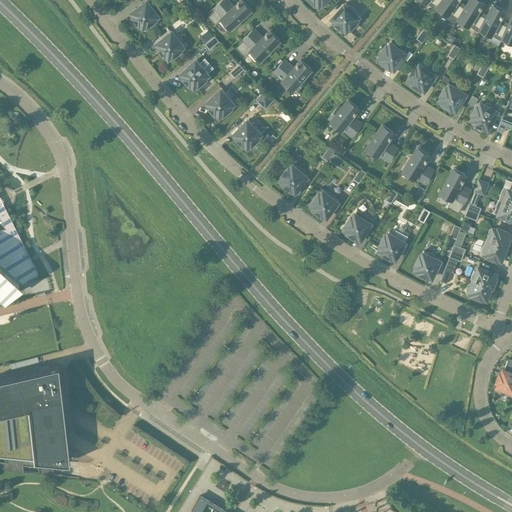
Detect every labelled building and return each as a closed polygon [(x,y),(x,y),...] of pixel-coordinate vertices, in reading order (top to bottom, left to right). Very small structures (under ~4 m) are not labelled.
[(222,0),(206,15),(207,16),(208,15),(215,24),(214,25),(223,18),(231,26),(230,27),(230,28),(251,9),(250,9),(249,10),(241,1),(242,0),(241,0),(239,3),(238,2),(237,4),(233,8),(225,0),(222,0)] [(442,0),(437,7),(438,8),(439,6),(447,12),(446,14),(447,14),(449,12),(458,19),(459,19),(465,8),(456,2),(457,0),(442,0)] [(470,0),(465,8),(459,19),(460,18),(469,23),(468,25),(470,23),(480,29),(486,18),(477,12),(480,7),(480,8),(481,6),(481,5),(483,2),(482,1),(482,3),(476,0),(470,0)] [(154,19),(158,16),(155,12),(156,11),(156,9),(153,5),(151,4),(149,5),(146,1),(131,13),(134,16),(133,17),(139,25),(140,24),(143,28),(146,25),(147,26),(155,20),(154,19)] [(355,10),(352,7),(350,6),(346,3),(332,18),(336,22),(335,23),(342,29),(342,28),(346,31),(349,27),(350,28),(356,21),(355,20),(360,15),(356,12),(355,10)] [(486,18),(481,28),(482,28),(491,33),(490,34),(491,35),(488,40),(498,46),(503,38),(504,37),(504,36),(508,27),(508,26),(498,21),(501,16),(501,17),(502,15),(502,14),(504,10),(503,10),(502,12),(493,7),(494,5),(493,5),(486,18)] [(186,21),(196,14),(192,9),(182,16),(186,21)] [(422,42),(430,32),(424,28),(417,38),(422,42)] [(254,29),(236,47),(236,48),(237,47),(245,56),(244,57),(244,58),(252,49),(261,57),(259,59),(260,59),(279,40),(279,39),(278,40),(269,32),(271,31),(270,30),(267,33),(265,35),(266,35),(262,39),(253,31),(255,29),(254,29)] [(165,55),(168,58),(172,55),(173,56),(180,51),(179,50),(185,45),(182,41),(177,34),(176,35),(173,31),(157,44),(160,47),(159,48),(164,55),(165,55)] [(209,49),(219,41),(215,36),(205,44),(209,49)] [(394,69),(406,52),(402,49),(401,47),(398,45),(396,44),(392,41),(387,47),(386,46),(381,53),(382,54),(379,58),(383,61),(382,62),(389,67),(390,66),(394,69)] [(460,48),(455,45),(448,55),(453,59),(460,48)] [(493,59),(488,56),(477,73),(483,77),(493,59)] [(206,70),(205,67),(203,64),(201,63),(200,63),(197,59),(181,73),(184,77),(183,78),(189,85),(190,84),(194,87),(197,84),(198,85),(205,79),(204,78),(209,73),(206,70)] [(294,87),(296,89),(295,90),(296,91),(306,79),(306,78),(305,80),(303,78),(311,69),(310,68),(309,70),(300,62),(301,61),(301,60),(298,63),(297,63),(296,65),(293,69),(284,62),(285,60),(274,72),(275,72),(276,71),(285,79),(283,81),(284,80),(293,88),(292,89),(294,87)] [(235,77),(244,69),(240,64),(230,72),(235,77)] [(419,64),(417,68),(416,68),(410,75),(411,76),(409,80),(413,82),(412,84),(420,89),(420,88),(424,90),(435,75),(430,72),(432,70),(430,68),(427,66),(425,65),(423,67),(419,64)] [(444,103),(443,104),(451,109),(452,108),(456,110),(465,94),(461,91),(462,90),(461,88),(457,86),(455,85),(454,87),(449,84),(447,88),(446,88),(441,96),(442,96),(440,100),(444,103)] [(231,99),(231,96),(228,93),(226,92),(222,88),(207,102),(210,106),(209,107),(215,114),(216,113),(219,116),(222,113),(223,114),(230,108),(229,107),(235,103),(231,99)] [(256,99),(261,104),(269,95),(264,90),(256,99)] [(351,136),(352,136),(362,123),(361,123),(360,124),(351,117),(354,113),(355,113),(356,111),(358,108),(358,107),(356,109),(347,102),(348,100),(340,109),(338,107),(339,106),(329,118),(329,119),(331,117),(333,119),(331,121),(331,122),(333,120),(342,128),(341,129),(343,127),(352,134),(351,136)] [(475,123),(483,127),(484,126),(488,128),(497,112),(492,109),(493,107),(492,106),(488,104),(486,103),(485,105),(480,103),(478,107),(477,106),(473,115),(474,115),(472,119),(476,122),(475,123)] [(291,118),(284,110),(279,115),(287,123),(291,118)] [(504,132),(506,127),(511,129),(511,122),(502,118),(498,130),(504,132)] [(258,129),(257,127),(254,124),(252,123),(249,119),(234,134),(237,137),(236,138),(243,145),(244,144),(247,147),(250,144),(251,145),(258,138),(257,137),(262,132),(258,129)] [(392,132),(391,133),(382,127),(383,125),(382,125),(367,148),(368,147),(378,153),(377,155),(378,155),(379,152),(389,159),(388,161),(398,148),(397,147),(396,149),(386,142),(389,138),(390,138),(391,136),(393,132),(392,132)] [(267,135),(264,138),(270,143),(273,140),(267,135)] [(329,147),(322,157),(328,160),(335,150),(329,147)] [(427,158),(426,158),(428,154),(427,156),(417,149),(418,148),(417,148),(403,171),(404,171),(405,170),(414,176),(413,177),(414,178),(416,175),(426,181),(425,183),(434,169),(433,169),(432,171),(422,165),(425,160),(426,160),(427,158)] [(304,172),(303,170),(300,168),(298,167),(294,164),(289,169),(288,168),(282,176),(283,176),(280,180),(284,183),(283,184),(290,190),(291,189),(295,192),(308,176),(304,172)] [(469,191),(459,185),(462,180),(462,181),(463,178),(465,175),(464,174),(463,176),(453,170),(454,169),(453,168),(440,193),(441,193),(442,191),(452,197),(446,207),(447,208),(448,206),(458,211),(458,212),(458,213),(471,189),(470,189),(469,191)] [(360,169),(353,179),(359,182),(366,172),(360,169)] [(501,196),(500,200),(511,205),(511,179),(508,178),(505,188),(504,189),(505,189),(503,190),(502,192),(502,194),(502,196),(501,196)] [(479,179),(474,191),(479,192),(481,193),(484,194),(489,183),(485,182),(479,179)] [(335,197),(333,195),(330,193),(328,192),(324,189),(320,195),(319,194),(313,201),(314,202),(311,206),(315,209),(314,210),(322,215),(322,214),(326,217),(339,200),(335,197)] [(391,203),(397,192),(392,189),(385,199),(391,203)] [(474,191),(470,203),(476,206),(481,193),(479,192),(474,191)] [(0,293),(5,298),(19,282),(17,280),(35,271),(0,199),(0,293)] [(511,205),(500,200),(500,201),(499,202),(497,206),(497,208),(495,213),(511,219),(511,205)] [(467,209),(479,214),(481,208),(476,206),(470,203),(467,209)] [(418,219),(424,222),(430,211),(424,208),(418,219)] [(479,214),(467,209),(465,215),(477,220),(479,214)] [(369,217),(367,215),(364,213),(362,212),(357,210),(352,218),(351,217),(346,225),(347,226),(345,230),(349,232),(348,233),(356,238),(357,237),(360,240),(373,220),(369,217)] [(461,227),(454,225),(450,236),(456,238),(461,227)] [(486,240),(488,241),(506,247),(510,235),(506,233),(507,232),(498,229),(497,230),(493,228),(493,229),(491,228),(489,230),(488,234),(488,236),(490,237),(488,240),(486,240)] [(381,246),(379,250),(383,252),(382,253),(391,258),(391,257),(395,259),(406,241),(408,236),(396,229),(393,234),(389,231),(386,237),(385,237),(380,245),(381,246)] [(506,247),(488,241),(486,240),(484,245),(483,246),(482,250),(482,252),(484,253),(483,253),(488,255),(487,256),(496,260),(497,258),(501,260),(506,247)] [(452,250),(463,255),(466,249),(454,244),(452,250)] [(463,255),(452,250),(450,256),(461,261),(463,255)] [(436,257),(434,255),(431,253),(429,253),(428,253),(424,251),(421,257),(420,257),(416,265),(417,266),(415,270),(419,272),(418,273),(427,277),(427,276),(432,278),(441,259),(436,257)] [(471,279),(473,280),(491,287),(492,287),(495,279),(494,278),(496,274),(478,267),(476,272),(474,271),(473,273),(471,277),(471,279)] [(451,271),(445,269),(440,281),(447,283),(451,271)] [(491,287),(473,280),(471,279),(471,280),(473,280),(472,284),(470,283),(468,285),(467,289),(467,291),(469,292),(468,293),(473,294),(472,295),(481,299),(482,298),(486,299),(491,287),(492,288),(492,287),(491,287)] [(503,369),(501,374),(499,373),(496,382),(498,382),(496,386),(511,392),(511,359),(508,358),(504,370),(503,369)] [(59,364),(0,378),(0,471),(53,477),(53,470),(52,460),(55,460),(70,461),(62,390),(59,364)] [(226,511),(200,495),(189,511),(226,511)]
